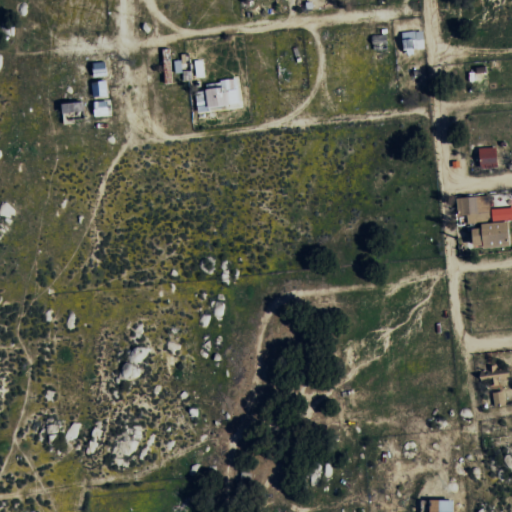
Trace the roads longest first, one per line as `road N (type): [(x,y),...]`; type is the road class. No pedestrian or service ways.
road 1 (residential): [(427,0),(469,447)]
road 2 (residential): [(126,0),(132,114),(148,136),(417,113)]
road 3 (residential): [(129,42),(403,12)]
